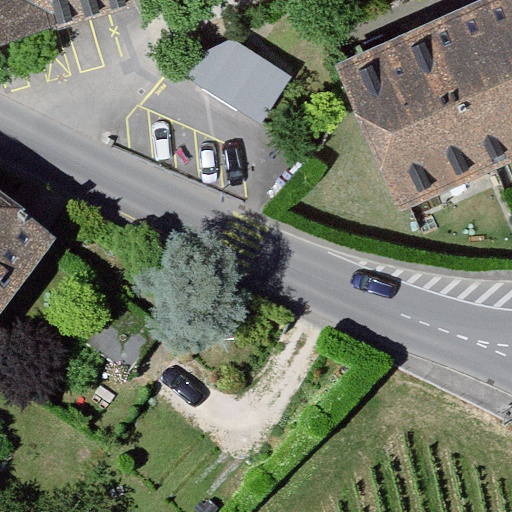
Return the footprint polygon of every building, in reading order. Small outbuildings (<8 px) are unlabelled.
[(124,0),(0,0),(0,38),(125,1),(124,0)] [(511,0),(467,0),(325,63),(338,107),(359,159),(390,209),(511,154),(511,0)] [(186,74),(260,120),(290,71),(217,25),(186,74)] [(0,304),(45,246),(33,240),(60,210),(21,190),(0,210),(0,304)] [(158,338),(106,298),(71,344),(123,384),(158,338)]
